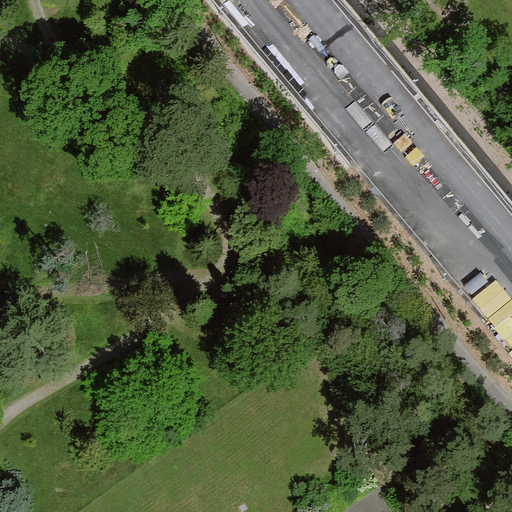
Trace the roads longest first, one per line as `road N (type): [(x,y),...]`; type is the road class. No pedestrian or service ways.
road 1 (primary): [(277,0),(511,308)]
road 2 (primary): [(511,234),(283,0)]
